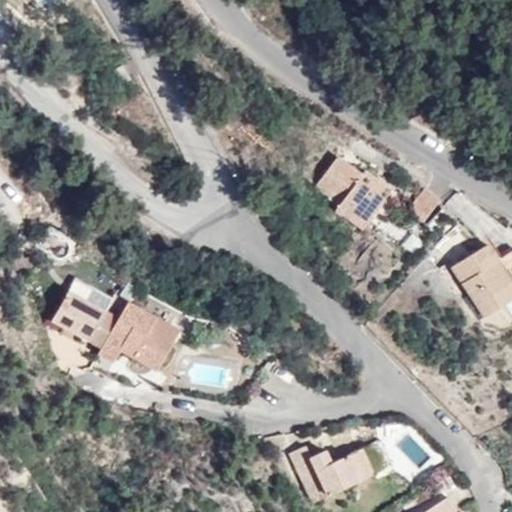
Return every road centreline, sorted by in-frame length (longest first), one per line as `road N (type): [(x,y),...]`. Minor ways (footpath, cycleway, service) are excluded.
road 1 (residential): [(491,511),(492,489),(317,313),(225,202),(110,0)]
road 2 (residential): [(222,0),(272,56),(511,204)]
road 3 (track): [(225,202),(185,212),(46,111),(0,57)]
road 4 (unknown): [(398,398),(264,422),(137,394)]
